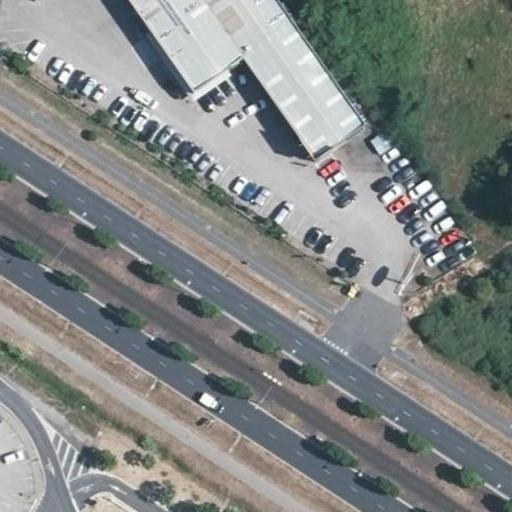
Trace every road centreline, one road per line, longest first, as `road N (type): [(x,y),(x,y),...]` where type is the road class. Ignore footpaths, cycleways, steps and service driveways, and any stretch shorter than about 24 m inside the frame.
road 1 (primary): [(511,482),(0,150)]
road 2 (primary): [(0,258),(389,511)]
road 3 (unclassified): [(0,386),(39,428),(69,511)]
